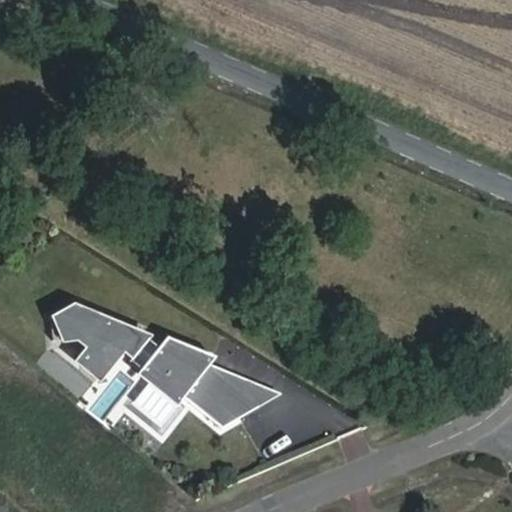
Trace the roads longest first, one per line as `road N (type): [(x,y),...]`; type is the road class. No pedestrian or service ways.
road 1 (tertiary): [(511,197),(55,0)]
road 2 (residential): [(496,418),(277,511)]
